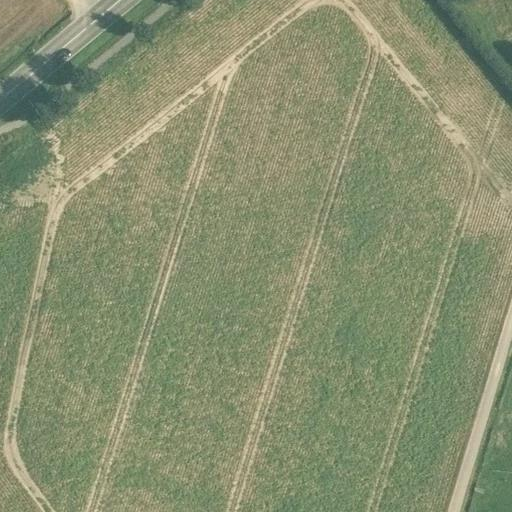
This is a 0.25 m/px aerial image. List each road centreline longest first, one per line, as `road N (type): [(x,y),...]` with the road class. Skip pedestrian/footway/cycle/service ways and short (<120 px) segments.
road 1 (track): [(454,511),(511,323)]
road 2 (primary): [(0,100),(120,0)]
